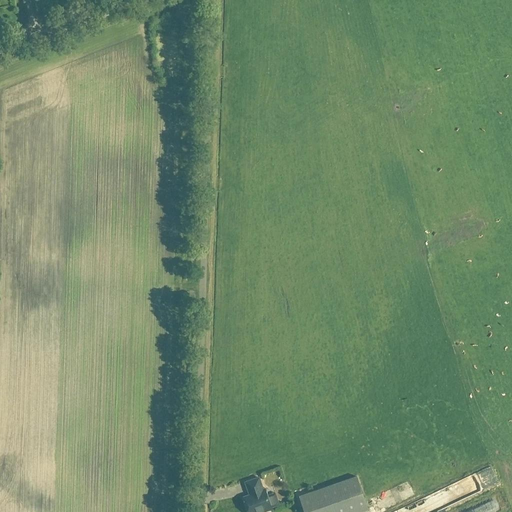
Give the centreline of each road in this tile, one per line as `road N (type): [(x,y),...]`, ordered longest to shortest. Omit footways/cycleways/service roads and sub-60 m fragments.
road 1 (unclassified): [(195,511),(212,0)]
road 2 (unclassified): [(0,48),(115,0)]
